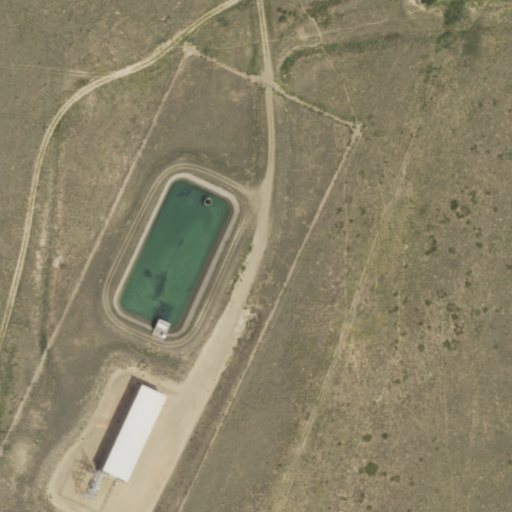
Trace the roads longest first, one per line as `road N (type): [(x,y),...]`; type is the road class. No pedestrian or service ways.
road 1 (residential): [(16,313),(94,188),(234,31),(244,0)]
road 2 (residential): [(0,299),(16,313),(39,511)]
